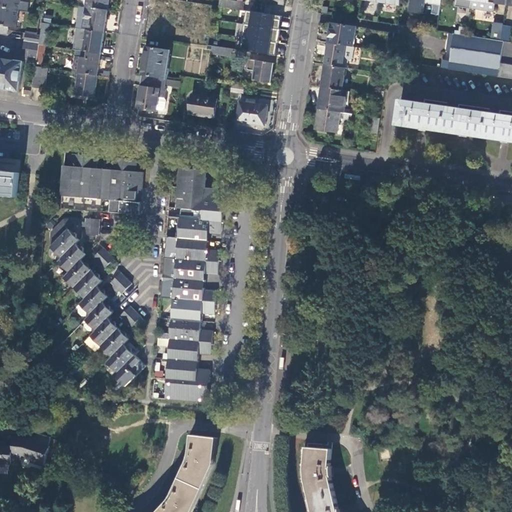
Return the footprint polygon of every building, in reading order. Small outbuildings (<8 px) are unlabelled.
[(20,0),(0,0),(0,6),(19,10),(20,0)] [(87,0),(86,6),(108,10),(109,0),(87,0)] [(229,0),(219,0),(219,6),(244,10),(245,2),(229,0)] [(410,0),(409,12),(423,14),(424,3),(433,4),(431,13),(439,14),(441,0),(410,0)] [(471,0),(471,7),(494,11),(495,3),(495,0),(471,0)] [(19,10),(0,6),(0,32),(7,34),(9,26),(16,27),(19,10)] [(104,32),(108,10),(86,6),(83,29),(87,29),(104,32)] [(162,30),(194,35),(198,13),(185,11),(184,17),(165,14),(162,30)] [(254,40),(278,44),(281,28),(265,25),(266,21),(251,18),(249,29),(256,30),(254,40)] [(50,24),(42,22),(41,35),(39,42),(39,44),(46,45),(50,24)] [(493,22),(490,39),(500,40),(503,23),(493,22)] [(356,27),(332,23),(329,42),(346,45),(353,46),(356,27)] [(101,54),(104,32),(87,29),(84,51),(101,54)] [(24,47),(22,55),(30,56),(37,57),(38,49),(39,44),(39,42),(41,35),(37,34),(26,32),(25,39),(24,47)] [(447,51),(451,51),(449,60),(442,58),(441,67),(498,75),(500,63),(503,41),(500,40),(490,39),(449,32),(447,51)] [(212,47),(213,39),(198,37),(197,44),(212,47)] [(233,42),(213,39),(212,47),(232,49),(233,42)] [(346,45),(329,42),(325,65),(343,67),(346,45)] [(46,45),(39,44),(38,49),(37,57),(36,64),(36,66),(42,67),(46,45)] [(147,47),(143,75),(167,79),(168,69),(167,68),(170,50),(147,47)] [(232,49),(212,47),(211,55),(231,58),(232,49)] [(98,76),(101,54),(84,51),(83,51),(82,57),(76,57),(73,72),(79,73),(98,76)] [(37,57),(30,56),(29,63),(36,64),(37,57)] [(0,87),(19,91),(24,61),(0,57),(0,87)] [(255,80),(273,83),(275,63),(258,61),(254,80),(255,80)] [(511,64),(500,63),(498,75),(511,77),(511,64)] [(343,67),(325,65),(322,87),(342,90),(345,68),(343,67)] [(39,88),(42,67),(36,66),(32,87),(39,88)] [(94,97),(98,76),(79,73),(76,94),(94,97)] [(167,79),(143,75),(138,109),(157,112),(158,110),(163,110),(165,109),(167,100),(165,98),(166,89),(165,89),(166,85),(167,79)] [(244,93),(245,86),(232,84),(231,92),(244,93)] [(24,93),(31,94),(32,87),(25,86),(24,93)] [(342,90),(322,87),(318,109),(340,112),(344,112),(347,90),(342,90)] [(189,114),(214,117),(217,99),(192,95),(189,114)] [(511,115),(401,100),(397,124),(419,127),(419,129),(426,130),(426,128),(460,133),(460,136),(467,137),(467,134),(502,139),(501,141),(508,142),(508,140),(511,140),(511,115)] [(239,121),(266,125),(269,109),(241,105),(239,121)] [(340,112),(318,109),(315,129),(337,132),(340,112)] [(377,140),(380,118),(373,117),(369,139),(377,140)] [(65,164),(62,194),(83,196),(84,181),(87,154),(74,153),(73,153),(72,165),(65,164)] [(104,183),(105,168),(98,167),(99,155),(87,154),(84,181),(104,183)] [(113,169),(105,168),(104,183),(102,198),(112,199),(122,200),(124,184),(127,157),(114,156),(113,169)] [(139,158),(127,157),(124,184),(144,187),(145,172),(138,171),(139,158)] [(0,195),(18,197),(21,173),(2,171),(3,168),(0,167),(0,195)] [(204,209),(206,187),(208,169),(180,167),(177,207),(182,207),(204,209)] [(102,198),(104,183),(84,181),(83,196),(102,198)] [(124,184),(122,200),(112,199),(111,211),(142,214),(144,187),(124,184)] [(219,188),(206,187),(204,209),(182,207),(182,216),(224,220),(225,200),(218,199),(219,188)] [(61,196),(60,201),(102,205),(102,200),(61,196)] [(224,220),(182,216),(180,237),(210,240),(211,232),(223,233),(224,220)] [(83,226),(99,227),(100,219),(87,218),(87,221),(84,221),(83,226)] [(61,256),(62,258),(76,243),(80,240),(76,237),(77,234),(74,232),(72,232),(69,229),(71,227),(71,222),(68,219),(64,219),(51,232),(52,247),(52,248),(50,250),(50,255),(53,259),(59,259),(61,256)] [(86,233),(99,234),(99,227),(83,226),(83,230),(86,230),(86,233)] [(168,236),(166,256),(220,260),(221,248),(210,247),(210,240),(180,237),(168,236)] [(62,258),(59,261),(69,272),(81,259),(87,254),(84,251),(84,249),(82,246),(79,247),(76,243),(62,258)] [(94,262),(97,265),(109,253),(104,248),(94,257),(97,260),(94,262)] [(105,268),(114,258),(109,253),(97,265),(100,268),(102,265),(105,268)] [(220,260),(166,256),(164,276),(207,279),(208,271),(219,272),(220,260)] [(69,272),(64,277),(74,288),(92,270),(89,267),(89,264),(87,262),(85,263),(81,259),(69,272)] [(92,270),(74,288),(85,298),(98,286),(103,281),(100,278),(101,275),(97,272),(95,273),(92,270)] [(111,287),(114,290),(126,277),(121,272),(112,282),(114,284),(111,287)] [(207,279),(164,276),(163,296),(175,297),(217,301),(218,292),(218,287),(206,286),(207,279)] [(122,292),(132,283),(126,277),(114,290),(117,293),(120,290),(122,292)] [(85,298),(80,303),(91,314),(103,301),(108,296),(105,293),(106,291),(103,289),(101,289),(98,286),(85,298)] [(217,301),(175,297),(173,318),(203,321),(204,313),(216,314),(216,310),(217,301)] [(87,317),(86,319),(96,330),(109,317),(114,312),(111,309),(111,306),(109,304),(106,304),(103,301),(91,314),(87,317)] [(91,314),(80,303),(77,307),(79,309),(79,312),(82,316),(86,315),(87,317),(91,314)] [(121,320),(124,323),(136,310),(131,305),(121,315),(124,317),(121,320)] [(132,325),(142,316),(136,310),(124,323),(127,326),(129,323),(132,325)] [(93,333),(91,335),(102,345),(119,328),(116,325),(117,322),(114,319),(111,320),(109,317),(96,330),(93,333)] [(203,321),(173,318),(172,338),(214,341),(215,329),(203,328),(203,321)] [(96,330),(86,319),(82,323),(84,325),(84,328),(88,331),(91,331),(93,333),(96,330)] [(119,328),(102,345),(113,356),(125,344),(130,338),(127,335),(127,333),(125,330),(122,330),(119,328)] [(102,345),(91,335),(88,338),(90,340),(90,344),(93,347),(96,347),(98,349),(102,345)] [(172,338),(159,337),(159,344),(171,345),(172,338)] [(214,341),(172,338),(171,345),(170,358),(200,361),(201,354),(213,355),(213,349),(214,341)] [(115,374),(127,386),(134,378),(147,365),(132,351),(133,349),(130,346),(128,346),(125,344),(113,356),(107,361),(118,372),(115,374)] [(200,361),(170,358),(168,378),(210,382),(211,368),(200,367),(200,361)] [(168,378),(167,398),(209,402),(209,395),(210,382),(168,378)] [(38,439),(30,437),(30,440),(15,438),(14,448),(13,459),(21,461),(23,457),(33,460),(32,463),(45,466),(51,446),(50,446),(52,439),(39,435),(38,439)] [(170,499),(158,511),(189,511),(190,511),(212,462),(215,438),(193,435),(189,459),(170,499)] [(338,511),(337,507),(336,507),(328,471),(329,471),(329,464),(327,464),(329,440),(324,440),(324,442),(304,440),(302,463),(302,476),(310,511),(338,511)] [(12,463),(13,459),(14,448),(6,447),(7,443),(0,441),(0,465),(7,467),(7,463),(12,463)]
